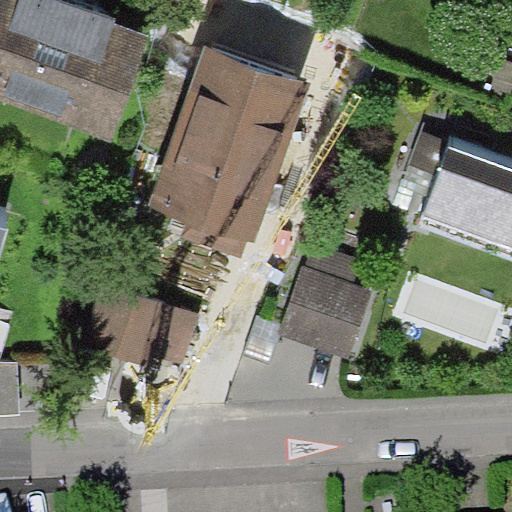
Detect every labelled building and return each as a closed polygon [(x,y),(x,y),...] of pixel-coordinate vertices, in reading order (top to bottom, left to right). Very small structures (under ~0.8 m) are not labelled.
[(149,21),(102,5),(104,0),(0,0),(0,92),(112,130),(149,21)] [(307,76),(201,41),(148,200),(253,235),(307,76)] [(419,216),(511,247),(511,157),(446,136),(419,216)] [(361,287),(299,266),(279,324),(342,345),(361,287)] [(170,304),(101,281),(80,343),(149,366),(170,304)]
